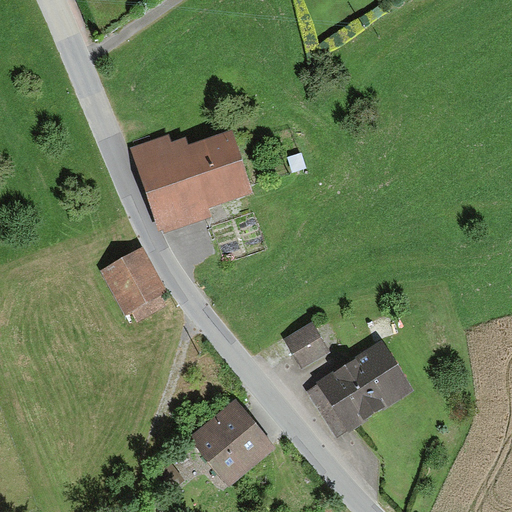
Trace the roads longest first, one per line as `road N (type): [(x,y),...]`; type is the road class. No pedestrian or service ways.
road 1 (unclassified): [(79,75),(162,262),(320,454),(379,511)]
road 2 (residential): [(79,75),(178,0)]
